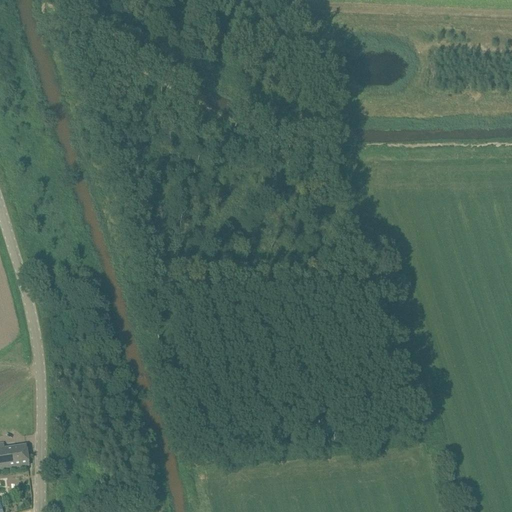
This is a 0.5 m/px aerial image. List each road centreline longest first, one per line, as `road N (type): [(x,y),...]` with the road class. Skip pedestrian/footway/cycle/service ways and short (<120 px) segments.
road 1 (unclassified): [(41,511),(40,359),(0,203)]
road 2 (track): [(511,14),(294,0)]
